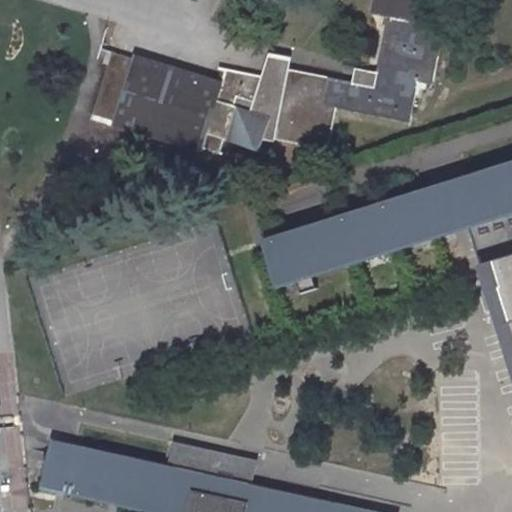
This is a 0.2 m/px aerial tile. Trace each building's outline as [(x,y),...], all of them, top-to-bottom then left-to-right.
[(421,0),(373,0),(371,12),(389,17),(417,22),(421,0)] [(417,22),(389,17),(379,72),(354,68),(352,81),(327,76),(321,105),(335,108),(409,121),(416,79),(429,82),(439,26),(417,22)] [(214,100),(221,78),(133,52),(131,57),(108,51),(89,116),(125,127),(220,154),(224,139),(234,105),(214,100)] [(223,68),(221,78),(214,100),(234,105),(269,115),(262,138),(274,141),(275,137),(327,148),(335,108),(321,105),(327,76),(289,69),(291,59),(268,54),(260,75),(223,68)] [(269,115),(234,105),(224,139),(259,149),(262,138),(269,115)] [(511,160),(260,239),(276,289),(437,238),(456,231),(470,227),(493,300),(511,294),(511,160)] [(511,294),(493,300),(511,361),(511,294)] [(54,436),(42,485),(160,511),(270,511),(276,487),(256,482),(168,462),(54,436)] [(173,439),(168,462),(256,482),(261,459),(173,439)] [(389,511),(276,487),(270,511),(389,511)]
